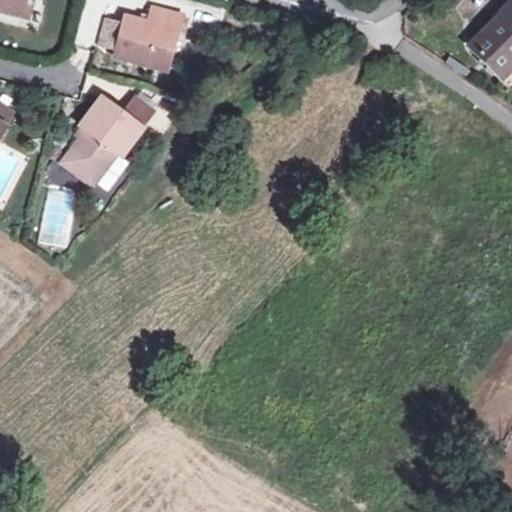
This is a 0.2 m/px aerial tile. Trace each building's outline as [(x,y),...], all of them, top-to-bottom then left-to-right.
[(0,0),(0,7),(4,8),(3,11),(33,19),(37,0),(0,0)] [(503,80),(511,70),(511,1),(502,12),(503,14),(470,47),(503,80)] [(173,28),(181,30),(185,16),(154,8),(150,21),(128,15),(116,56),(161,69),(173,28)] [(173,28),(161,69),(169,72),(181,30),(173,28)] [(95,191),(119,159),(122,161),(143,132),(99,100),(77,129),(84,134),(60,166),(95,191)] [(41,248),(69,251),(71,234),(43,231),(41,248)]
